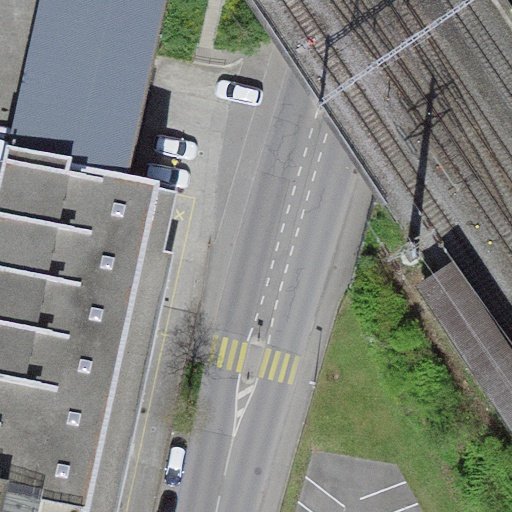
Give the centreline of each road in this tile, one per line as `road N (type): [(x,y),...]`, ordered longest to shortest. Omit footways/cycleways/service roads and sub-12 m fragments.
road 1 (residential): [(290,221),(217,511)]
road 2 (residential): [(290,221),(341,146),(385,0)]
road 3 (residential): [(328,0),(290,128),(290,221)]
